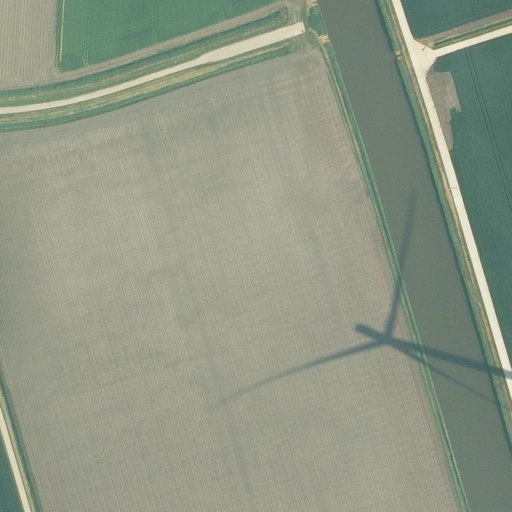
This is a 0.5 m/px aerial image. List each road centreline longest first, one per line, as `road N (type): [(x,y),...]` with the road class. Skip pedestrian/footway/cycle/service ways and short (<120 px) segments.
road 1 (track): [(511,396),(394,0)]
road 2 (unclassified): [(323,33),(70,115),(0,118)]
